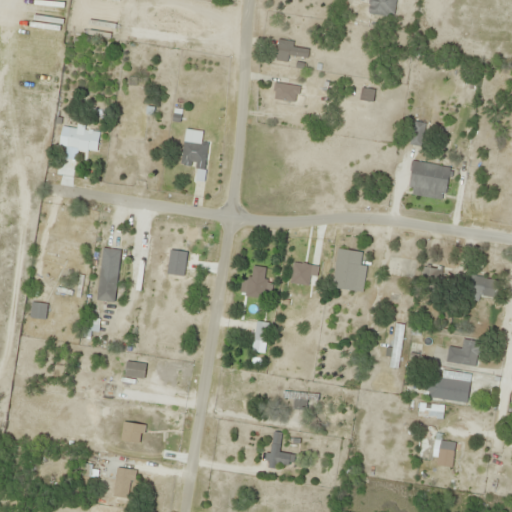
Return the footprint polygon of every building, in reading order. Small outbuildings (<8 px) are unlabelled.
[(393,16),(394,0),(369,0),(368,13),(393,16)] [(273,54),(291,66),(297,56),(303,60),(308,53),(284,37),(273,54)] [(272,99),(297,102),(298,85),(274,83),(272,99)] [(372,100),(372,90),(361,90),(361,100),(372,100)] [(408,145),(420,147),(426,125),(414,122),(408,145)] [(69,126),(64,158),(74,159),(75,151),(96,153),(100,131),(69,126)] [(207,143),(183,141),(180,165),(197,167),(196,180),(203,180),(207,143)] [(449,167),(412,162),(407,195),(444,200),(449,167)] [(83,262),(85,247),(59,244),(60,238),(46,235),(44,257),(83,262)] [(360,265),(361,252),(336,249),(331,288),(361,292),(364,266),(360,265)] [(259,303),(273,286),(262,278),(265,273),(256,266),(240,287),(259,303)] [(422,282),(436,284),(438,270),(423,268),(422,282)] [(117,270),(99,269),(97,301),(115,302),(117,270)] [(478,302),(479,295),(496,297),(499,280),(467,275),(464,299),(478,302)] [(45,320),(47,304),(31,302),(29,318),(45,320)] [(388,367),(396,368),(404,325),(396,324),(388,367)] [(461,349),(448,347),(445,362),(474,367),(479,342),(462,339),(461,349)] [(143,386),(145,364),(125,362),(123,384),(143,386)] [(441,379),(425,377),(423,397),(464,401),(467,375),(442,372),(441,379)] [(429,418),(441,420),(443,406),(430,404),(429,418)] [(294,455),(278,452),(281,434),(272,432),(266,468),(277,470),(278,464),(292,466),(294,455)] [(451,468),(454,442),(439,441),(436,466),(451,468)] [(129,501),(135,471),(117,467),(111,497),(129,501)]
